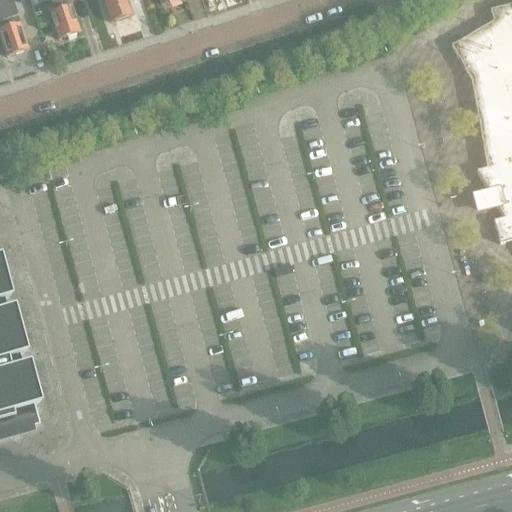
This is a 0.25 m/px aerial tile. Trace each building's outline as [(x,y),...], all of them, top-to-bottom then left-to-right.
[(59,0),(49,0),(53,10),(49,12),(59,42),(80,35),(69,0),(61,3),(59,0)] [(125,0),(102,0),(111,25),(132,18),(125,0)] [(3,31),(0,32),(0,37),(7,59),(28,52),(17,18),(17,17),(12,2),(0,5),(0,23),(3,31)] [(494,24),(451,49),(471,83),(487,170),(477,173),(488,193),(488,194),(487,194),(478,197),(483,214),(496,210),(496,211),(498,210),(498,211),(504,221),(494,224),(500,247),(511,243),(511,6),(490,13),(494,24)] [(0,440),(40,430),(35,410),(38,409),(27,367),(23,368),(21,359),(24,358),(11,311),(8,312),(6,303),(9,302),(0,268),(0,440)]
